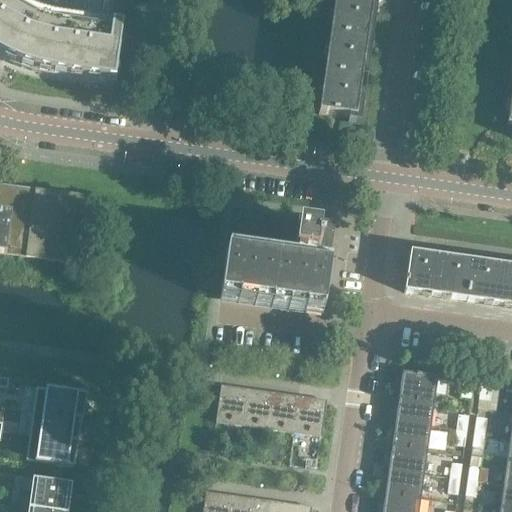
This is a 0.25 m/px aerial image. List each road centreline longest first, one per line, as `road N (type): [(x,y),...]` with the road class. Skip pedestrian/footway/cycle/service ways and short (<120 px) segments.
road 1 (unclassified): [(386,182),(17,130)]
road 2 (residential): [(340,511),(367,317)]
road 3 (residential): [(386,182),(405,0)]
road 4 (residential): [(511,338),(367,317)]
road 5 (residential): [(367,317),(386,182)]
road 6 (unclassified): [(511,197),(386,182)]
